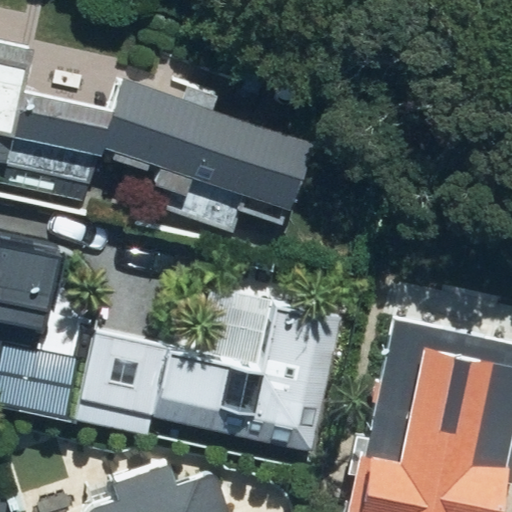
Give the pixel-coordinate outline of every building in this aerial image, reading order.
[(0,181),(81,200),(92,154),(145,172),(141,182),(175,194),(169,212),(231,233),(239,212),(273,224),(303,140),(110,72),(99,104),(14,86),(15,83),(23,45),(0,39),(0,181)] [(0,377),(20,383),(53,246),(0,232),(0,377)] [(191,348),(160,341),(90,327),(69,418),(141,432),(145,414),(304,447),(319,374),(333,311),(205,283),(191,348)] [(481,511),(488,480),(505,484),(511,453),(511,339),(384,313),(352,444),(335,511),(481,511)] [(220,511),(209,465),(169,476),(164,458),(97,478),(101,496),(54,511),(220,511)]
